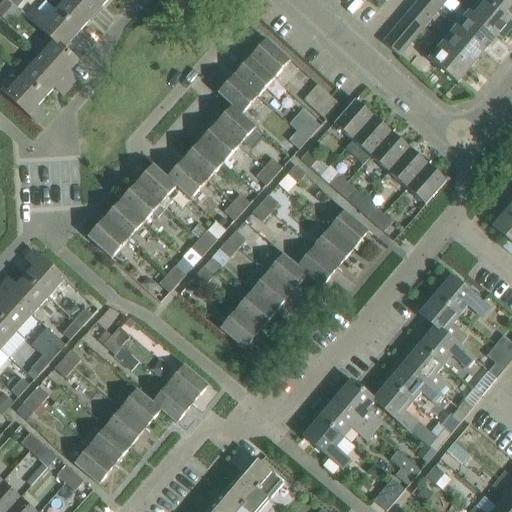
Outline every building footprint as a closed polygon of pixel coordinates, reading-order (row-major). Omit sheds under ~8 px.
[(0,17),(1,18),(12,6),(5,0),(4,0),(0,5),(0,17)] [(95,15),(79,0),(63,0),(64,0),(55,10),(79,32),(95,15)] [(108,0),(79,0),(95,15),(108,0)] [(424,29),(438,12),(423,0),(419,0),(407,14),(424,29)] [(423,0),(438,12),(448,0),(423,0)] [(511,29),(511,21),(486,0),(480,0),(469,13),(502,41),(511,29)] [(511,0),(486,0),(511,21),(511,0)] [(13,6),(1,19),(10,26),(21,14),(16,9),(13,6)] [(79,32),(55,10),(46,20),(33,7),(25,16),(54,42),(55,42),(63,50),(64,50),(79,32)] [(502,41),(469,13),(457,28),(485,52),(497,38),(502,42),(502,41)] [(400,57),(424,29),(407,14),(383,43),(400,57)] [(485,52),(457,28),(443,45),(471,68),(485,52)] [(291,61),(267,40),(251,58),(274,80),(291,61)] [(471,68),(443,45),(437,40),(423,56),(457,84),(471,68)] [(68,73),(78,62),(64,50),(63,50),(55,42),(54,42),(38,60),(70,89),(77,81),(68,73)] [(274,80),(251,58),(234,76),(258,98),(274,80)] [(70,89),(38,60),(22,77),(45,98),(54,88),(63,96),(70,89)] [(258,98),(234,76),(218,95),(232,107),(241,117),(241,116),(258,98)] [(37,108),(45,98),(22,77),(6,95),(38,124),(46,116),(37,108)] [(340,106),(317,86),(304,101),(326,121),(340,106)] [(353,141),(374,118),(355,102),(335,125),(353,141)] [(254,128),(241,116),(241,117),(232,107),(216,125),(238,145),(254,128)] [(289,125),(296,132),(296,133),(305,142),(319,127),(301,111),(289,125)] [(371,157),(392,134),(374,118),(353,141),(345,151),(362,166),(371,157)] [(238,145),(216,125),(200,143),(222,163),(238,145)] [(305,142),(296,133),(287,142),(297,150),(305,142)] [(389,173),(410,150),(392,134),(371,157),(389,173)] [(222,163),(200,143),(184,161),(206,181),(222,163)] [(407,189),(428,166),(410,150),(389,173),(407,189)] [(309,169),(318,159),(309,151),(299,161),(309,169)] [(281,169),(272,160),(264,168),(273,177),(281,169)] [(206,181),(184,161),(167,179),(175,188),(189,201),(206,181)] [(175,188),(167,179),(153,166),(136,185),(164,210),(171,202),(166,198),(175,188)] [(425,206),(446,182),(428,166),(407,189),(425,206)] [(296,184),(304,175),(294,167),(286,175),(296,184)] [(273,177),(264,168),(255,177),(265,186),(273,177)] [(346,185),(337,176),(328,169),(320,178),(328,186),(337,194),(346,185)] [(164,210),(136,185),(120,202),(144,223),(152,215),(156,219),(164,210)] [(365,201),(355,193),(346,185),(337,194),(347,202),(356,210),(365,201)] [(241,213),(249,204),(240,196),(231,204),(241,213)] [(269,215),(277,205),(267,197),(259,205),(269,215)] [(144,223),(120,202),(104,220),(128,241),(144,223)] [(241,213),(231,204),(223,213),(233,222),(241,213)] [(269,215),(259,205),(251,214),(261,223),(269,215)] [(375,225),(384,215),(375,207),(366,217),(375,225)] [(369,232),(354,219),(344,211),(328,230),(353,251),(369,232)] [(511,216),(506,211),(492,228),(511,244),(511,216)] [(384,233),(393,223),(384,215),(375,225),(384,233)] [(128,241),(104,220),(88,238),(111,260),(128,241)] [(243,223),(238,229),(247,238),(253,232),(243,223)] [(217,240),(198,224),(190,233),(199,240),(209,249),(217,240)] [(353,251),(328,230),(313,248),(338,269),(353,251)] [(244,242),(235,233),(226,241),(236,250),(244,242)] [(209,249),(199,240),(191,249),(201,258),(209,249)] [(236,250),(226,241),(218,250),(228,259),(236,250)] [(511,245),(508,242),(503,248),(511,255),(511,245)] [(313,248),(296,268),(307,276),(321,288),(338,269),(313,248)] [(65,280),(33,251),(25,260),(34,268),(25,277),(48,298),(65,280)] [(307,276),(296,268),(282,256),(267,274),(291,294),(307,276)] [(169,294),(183,279),(185,277),(175,268),(159,285),(169,294)] [(212,278),(202,268),(194,277),(204,286),(212,278)] [(291,294),(267,274),(252,292),(276,313),(291,294)] [(48,298),(25,277),(16,287),(8,279),(1,287),(32,316),(48,298)] [(204,286),(194,277),(186,285),(196,294),(204,286)] [(490,310),(451,278),(436,296),(460,316),(468,306),(482,319),(490,310)] [(143,281),(140,285),(148,293),(156,284),(151,280),(143,281)] [(32,316),(1,287),(0,287),(0,300),(2,303),(0,305),(0,318),(16,333),(32,316)] [(276,313),(252,292),(236,311),(261,331),(276,313)] [(450,327),(460,316),(436,296),(420,315),(435,328),(436,328),(459,346),(465,339),(450,327)] [(80,328),(92,316),(85,310),(73,322),(80,328)] [(261,331),(236,311),(220,330),(245,350),(261,331)] [(16,333),(0,318),(0,350),(1,351),(16,333)] [(68,341),(80,328),(73,322),(62,334),(68,341)] [(130,337),(120,328),(112,337),(122,346),(130,337)] [(474,358),(459,346),(436,328),(435,328),(420,346),(444,365),(453,355),(467,367),(474,358)] [(511,359),(511,344),(502,336),(494,345),(511,359)] [(122,346),(112,337),(104,346),(114,355),(117,352),(122,346)] [(435,376),(444,365),(420,346),(415,341),(399,360),(442,396),(449,388),(435,376)] [(48,363),(59,351),(52,345),(41,357),(48,363)] [(497,380),(511,361),(511,359),(494,345),(485,357),(495,365),(488,373),(497,380)] [(117,352),(114,355),(121,362),(130,353),(122,346),(117,352)] [(80,361),(70,352),(62,360),(72,370),(80,361)] [(37,375),(48,363),(41,357),(30,369),(37,375)] [(72,370),(62,360),(54,369),(64,378),(72,370)] [(161,360),(152,371),(163,380),(172,369),(161,360)] [(442,396),(399,360),(384,378),(413,402),(421,392),(435,404),(442,396)] [(209,386),(184,366),(168,385),(193,405),(209,386)] [(73,371),(65,379),(72,385),(79,377),(73,371)] [(404,413),(413,402),(384,378),(368,396),(375,402),(412,433),(418,425),(404,413)] [(17,398),(28,386),(21,379),(10,391),(17,398)] [(366,412),(375,402),(368,396),(351,382),(336,400),(373,431),(380,423),(366,412)] [(193,405),(168,385),(152,404),(161,411),(177,424),(193,405)] [(48,396),(38,387),(29,396),(40,405),(48,396)] [(161,411),(152,404),(137,391),(121,410),(145,430),(161,411)] [(40,405),(29,396),(21,404),(31,414),(40,405)] [(4,397),(0,400),(0,414),(3,417),(7,412),(13,405),(4,397)] [(373,431),(336,400),(321,418),(344,438),(352,428),(366,440),(373,431)] [(466,417),(473,408),(465,401),(458,410),(466,417)] [(145,430),(121,410),(106,428),(130,448),(145,430)] [(459,425),(466,417),(458,410),(451,418),(459,425)] [(350,461),(335,449),(344,438),(321,418),(304,437),(342,470),(350,461)] [(130,448),(106,428),(90,447),(114,467),(130,448)] [(444,429),(429,448),(428,449),(435,454),(451,435),(444,429)] [(29,452),(38,442),(30,435),(21,445),(29,452)] [(38,460),(47,450),(38,442),(29,452),(38,460)] [(454,444),(445,454),(466,470),(474,460),(454,444)] [(435,454),(428,449),(425,446),(416,456),(426,465),(435,454)] [(114,467),(90,447),(74,465),(99,486),(114,467)] [(72,451),(67,458),(75,464),(80,457),(72,451)] [(400,469),(394,477),(408,488),(421,472),(396,452),(390,461),(400,469)] [(285,484),(260,463),(254,458),(238,475),(269,502),(285,484)] [(64,484),(74,474),(65,467),(56,477),(64,484)] [(450,480),(434,467),(425,478),(441,491),(450,480)] [(511,478),(505,473),(499,480),(511,490),(511,478)] [(73,492),(82,482),(74,474),(64,484),(73,492)] [(260,511),(269,502),(238,475),(224,493),(246,511),(260,511)] [(385,511),(387,511),(405,491),(392,480),(374,502),(385,511)] [(511,511),(511,490),(499,480),(493,487),(505,498),(497,508),(502,511),(511,511)] [(0,511),(8,511),(21,499),(3,482),(0,485),(0,511)] [(425,488),(417,497),(427,504),(434,495),(425,488)] [(246,511),(224,493),(209,510),(210,511),(246,511)] [(35,511),(21,499),(8,511),(35,511)]
